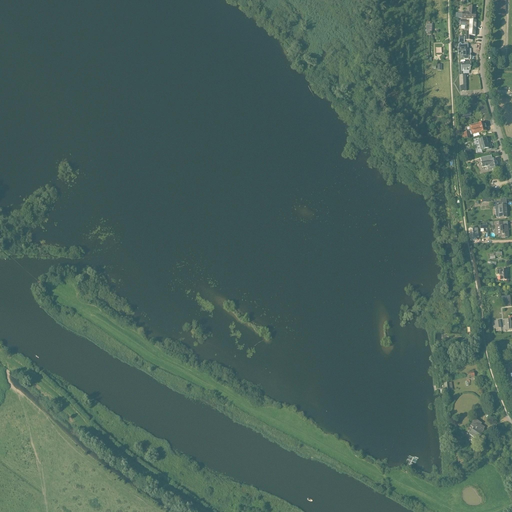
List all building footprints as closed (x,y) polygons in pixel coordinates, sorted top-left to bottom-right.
[(469,7),(469,13),(463,13),(462,18),(475,19),(475,14),(474,14),(475,7),(469,7)] [(460,26),(467,26),(466,36),(466,40),(473,41),(473,36),(475,36),(476,21),(467,20),(460,20),(460,26)] [(458,49),(458,55),(460,55),(460,61),(470,60),(470,55),(469,55),(468,49),(468,45),(461,45),(461,44),(460,44),(458,46),(458,49)] [(459,71),(461,71),(470,71),(470,68),(471,68),(470,63),(459,63),(459,71)] [(471,116),(470,109),(460,111),(461,118),(467,117),(467,116),(471,116)] [(484,122),(476,125),(469,127),(470,131),(471,131),(477,129),(486,127),(484,122)] [(472,136),(479,134),(487,132),(486,127),(477,129),(471,131),(472,136)] [(478,141),(478,143),(476,144),(476,154),(482,154),(481,151),(487,149),(487,151),(491,149),(490,144),(488,145),(486,139),(478,141)] [(488,170),(493,169),(493,171),(494,171),(496,171),(497,170),(497,168),(498,168),(496,160),(492,160),(491,156),(481,159),(481,163),(482,167),(487,166),(488,170)] [(499,210),(499,214),(497,214),(496,215),(496,217),(497,218),(499,218),(507,218),(506,206),(505,202),(494,202),(494,210),(499,210)] [(496,236),(501,235),(501,238),(508,237),(508,227),(502,227),(502,223),(495,223),(495,231),(496,231),(496,236)] [(478,228),(469,229),(470,240),(479,239),(478,228)] [(507,270),(497,271),(497,275),(500,274),(500,280),(507,280),(507,270)] [(510,296),(503,297),(504,307),(511,307),(510,296)] [(500,321),(493,321),(494,329),(501,328),(500,321)] [(510,373),(511,372),(510,367),(501,369),(504,379),(506,379),(511,378),(510,373)] [(482,424),(475,419),(470,426),(473,428),(469,435),(477,440),(484,430),(479,427),(482,424)]
